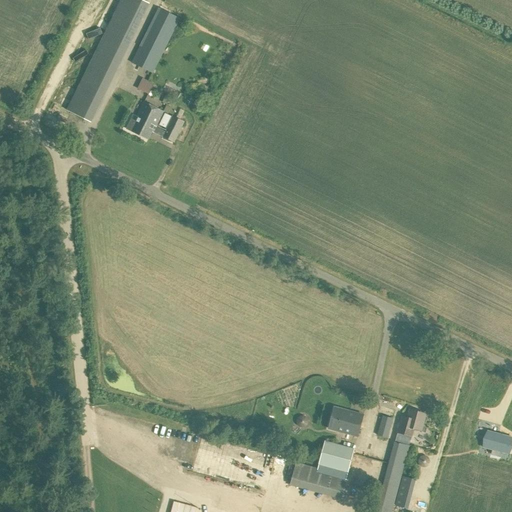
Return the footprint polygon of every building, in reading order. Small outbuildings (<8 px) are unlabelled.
[(121,0),(66,110),(90,123),(150,6),(138,0),(121,0)] [(153,73),(180,19),(174,16),(158,9),(132,63),(148,71),(153,73)] [(72,80),(88,48),(73,40),(57,73),(72,80)] [(146,75),(139,86),(149,93),(157,83),(146,75)] [(155,133),(158,127),(159,124),(158,123),(163,111),(143,102),(136,116),(133,115),(126,129),(148,140),(152,132),(155,133)] [(165,113),(159,125),(166,128),(171,116),(165,113)] [(158,127),(155,133),(175,143),(185,122),(172,116),(165,130),(158,127)] [(357,436),(362,415),(334,407),(328,429),(357,436)] [(421,431),(425,413),(410,409),(407,422),(401,420),(398,432),(410,435),(412,429),(421,431)] [(387,438),(393,419),(382,416),(377,435),(387,438)] [(511,440),(486,433),(482,447),(493,450),(492,454),(499,456),(500,452),(508,454),(511,440)] [(348,472),(354,449),(324,441),(318,464),(348,472)] [(193,471),(200,480),(204,476),(197,468),(193,471)] [(253,478),(261,482),(265,474),(256,471),(253,478)] [(402,476),(401,483),(414,487),(416,479),(402,476)] [(410,501),(397,498),(395,505),(408,509),(410,501)] [(195,511),(197,508),(174,501),(170,511),(195,511)]
